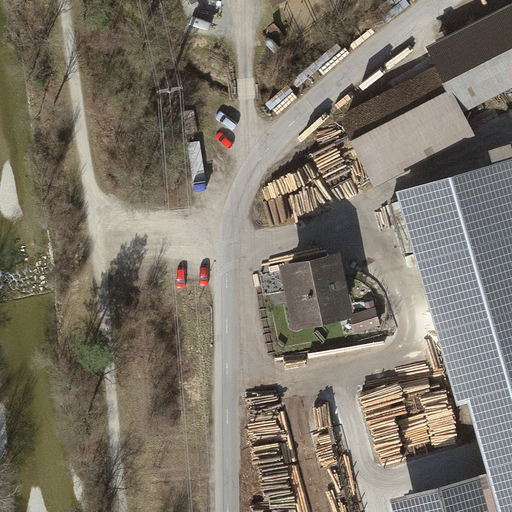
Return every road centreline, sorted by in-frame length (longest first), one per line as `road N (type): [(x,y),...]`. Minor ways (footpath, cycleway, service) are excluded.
road 1 (tertiary): [(229,511),(228,254),(237,212),(265,155),(445,0)]
road 2 (track): [(131,271),(146,446)]
road 3 (track): [(90,207),(232,230)]
road 4 (track): [(378,511),(344,379)]
road 5 (track): [(96,265),(228,270)]
road 6 (track): [(320,511),(290,385)]
road 7 (track): [(163,114),(237,212)]
